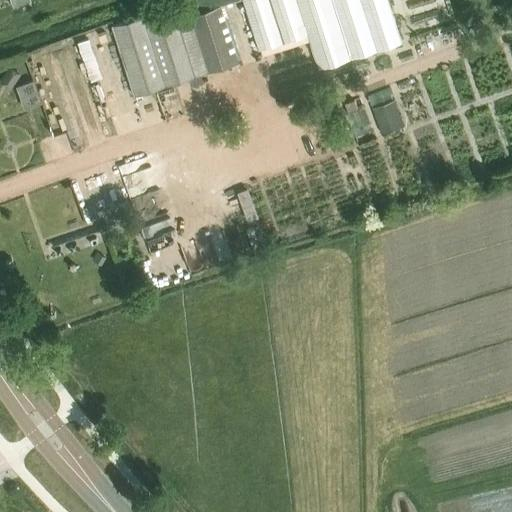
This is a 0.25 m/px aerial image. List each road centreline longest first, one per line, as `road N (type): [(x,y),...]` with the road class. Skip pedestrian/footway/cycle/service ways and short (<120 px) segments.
road 1 (track): [(0,191),(186,121)]
road 2 (secondary): [(116,511),(45,432),(0,365)]
